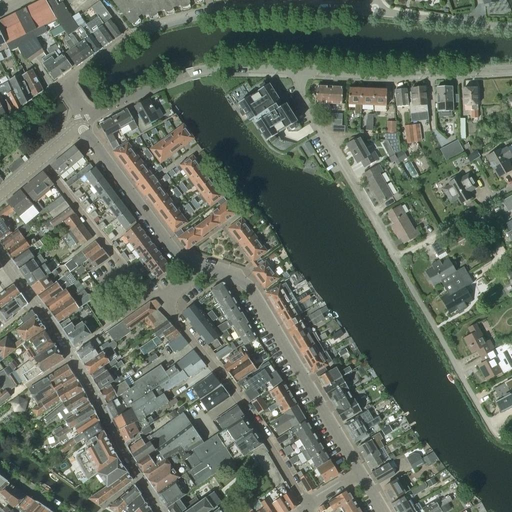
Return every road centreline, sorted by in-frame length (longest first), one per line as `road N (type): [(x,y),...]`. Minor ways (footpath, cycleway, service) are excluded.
road 1 (residential): [(495,433),(308,113),(296,68)]
road 2 (residential): [(64,87),(133,36),(199,14),(371,10)]
road 3 (residential): [(163,511),(70,353),(0,256)]
road 4 (tertiary): [(359,469),(250,287),(198,267)]
road 5 (residential): [(307,504),(164,302)]
road 6 (tertiary): [(511,69),(390,75),(296,68)]
road 7 (tertiary): [(198,267),(178,256),(81,127)]
road 8 (residential): [(147,296),(39,160)]
road 9 (residential): [(371,10),(511,26)]
road 10 (tertiary): [(81,127),(129,96),(195,71)]
